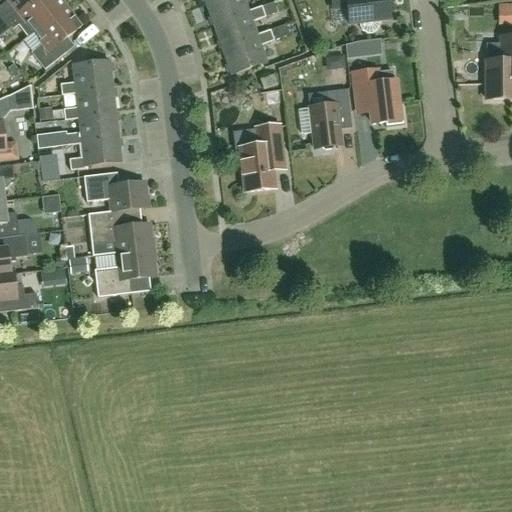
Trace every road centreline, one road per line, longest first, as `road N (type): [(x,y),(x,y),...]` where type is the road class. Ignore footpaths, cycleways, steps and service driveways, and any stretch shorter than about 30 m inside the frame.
road 1 (residential): [(188,247),(285,231),(385,174),(444,166)]
road 2 (residential): [(188,247),(174,104),(154,36),(133,0)]
road 3 (residential): [(444,166),(427,0)]
